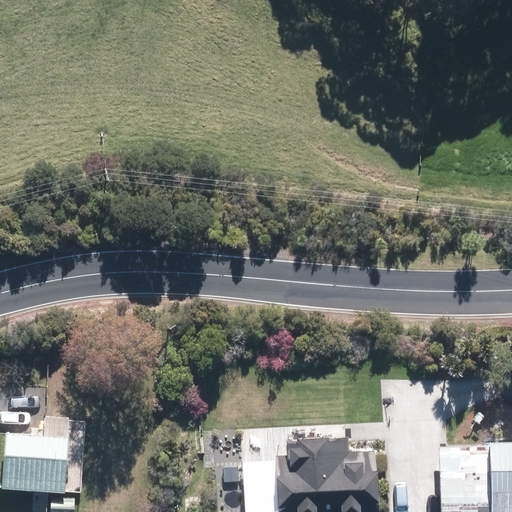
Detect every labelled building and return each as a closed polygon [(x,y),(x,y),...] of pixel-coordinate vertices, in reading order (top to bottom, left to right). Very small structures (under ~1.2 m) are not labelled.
[(143,398),(124,397),(123,423),(142,424),(143,398)] [(0,476),(57,481),(59,436),(0,432),(0,476)] [(343,452),(342,435),(278,438),(279,454),(264,455),(266,511),(369,511),(366,450),(343,452)] [(511,511),(511,436),(479,437),(479,445),(433,446),(433,511),(511,511)] [(71,511),(73,498),(45,497),(44,511),(71,511)]
